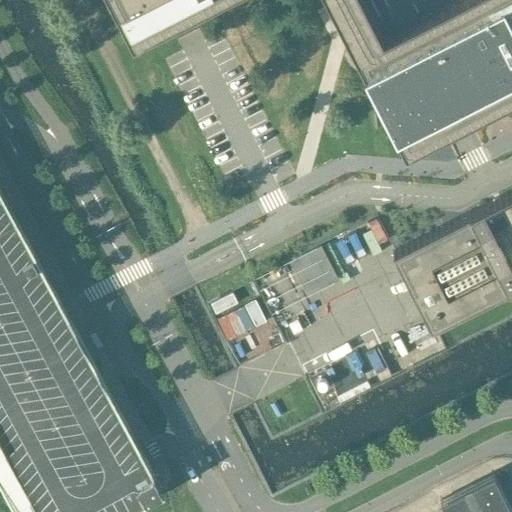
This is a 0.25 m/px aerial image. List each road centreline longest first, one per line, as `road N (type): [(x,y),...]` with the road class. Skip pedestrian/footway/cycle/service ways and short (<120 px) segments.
road 1 (unclassified): [(258,511),(58,130),(0,45)]
road 2 (unclassified): [(0,125),(129,360),(166,405),(218,511)]
road 3 (unclassified): [(511,415),(310,511)]
road 4 (unclassified): [(374,511),(511,451)]
